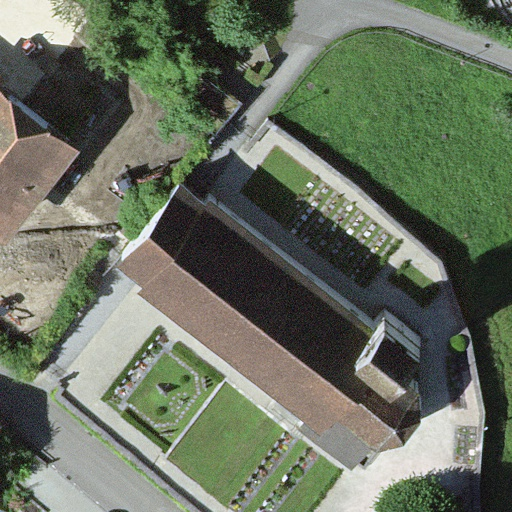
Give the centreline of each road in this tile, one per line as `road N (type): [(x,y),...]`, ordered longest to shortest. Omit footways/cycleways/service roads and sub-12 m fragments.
road 1 (tertiary): [(155,511),(0,383)]
road 2 (residential): [(511,63),(330,0)]
